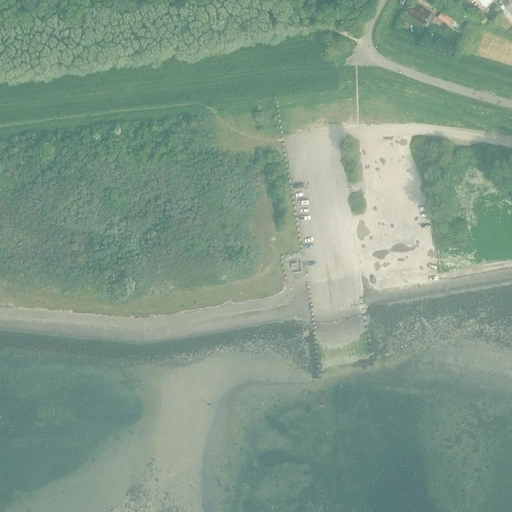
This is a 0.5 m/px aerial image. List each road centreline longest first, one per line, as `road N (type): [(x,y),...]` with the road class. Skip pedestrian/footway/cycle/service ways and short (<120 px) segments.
road 1 (unclassified): [(383,0),(361,43),(370,58),(511,104)]
road 2 (unclassified): [(511,141),(422,128),(302,135)]
